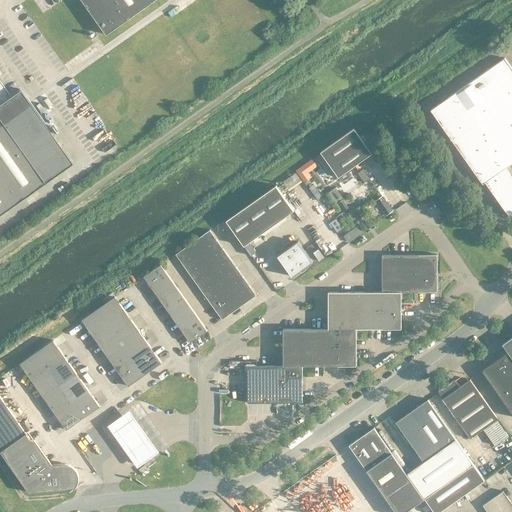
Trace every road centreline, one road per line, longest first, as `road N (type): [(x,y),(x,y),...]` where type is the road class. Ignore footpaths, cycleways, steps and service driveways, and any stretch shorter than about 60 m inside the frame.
road 1 (unclassified): [(491,300),(430,227),(402,222),(209,366),(204,492)]
road 2 (unclassified): [(491,300),(476,322),(325,431),(265,471),(204,492)]
